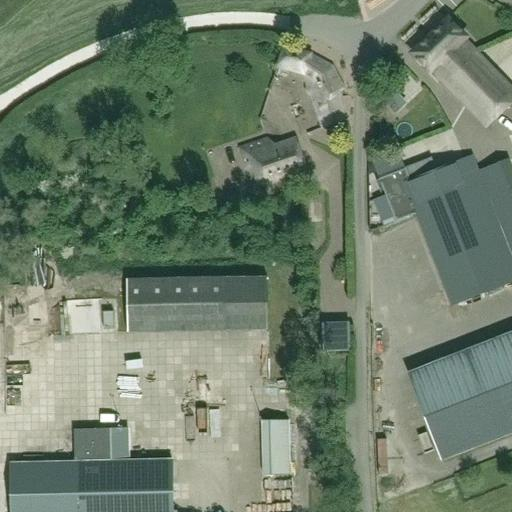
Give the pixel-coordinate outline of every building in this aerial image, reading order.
[(484,125),(511,98),(511,90),(463,40),(465,38),(448,21),(412,55),(430,72),(432,70),(484,125)] [(284,46),(278,65),(278,66),(303,74),(322,128),(342,118),(334,91),(338,89),(331,67),(310,54),(284,46)] [(267,139),(239,148),(246,168),(251,166),(258,187),(305,171),(295,138),(269,147),(267,139)] [(404,168),(382,177),(378,179),(395,222),(416,213),(451,304),(511,280),(511,171),(508,161),(478,173),(471,156),(409,181),(404,168)] [(126,280),(127,332),(267,329),(266,276),(126,280)] [(440,351),(511,322),(511,308),(450,334),(427,343),(432,355),(440,351)] [(511,432),(511,333),(408,374),(442,460),(511,432)] [(150,358),(132,354),(128,371),(145,375),(150,358)] [(208,388),(208,412),(221,412),(221,388),(208,388)] [(261,476),(289,475),(288,418),(260,419),(261,476)] [(326,423),(304,422),(303,458),(325,458),(326,423)] [(73,429),(74,462),(10,463),(10,511),(172,511),(171,460),(110,461),(109,429),(73,429)]
